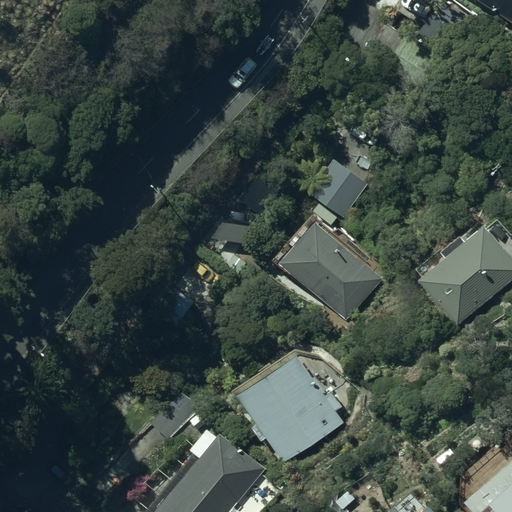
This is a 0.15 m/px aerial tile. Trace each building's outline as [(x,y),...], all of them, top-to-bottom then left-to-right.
[(511,0),(479,0),(511,21),(511,0)] [(448,70),(408,46),(385,83),(425,107),(448,70)] [(345,227),(365,199),(332,176),(312,205),(345,227)] [(387,292),(315,230),(279,272),(351,334),(387,292)] [(511,292),(511,261),(486,230),(420,285),(461,334),(511,292)] [(345,438),(297,364),(236,403),(284,477),(345,438)] [(222,440),(216,447),(206,439),(189,460),(199,468),(163,511),(238,511),(267,476),(222,440)] [(511,511),(511,471),(471,509),(474,511),(511,511)]
